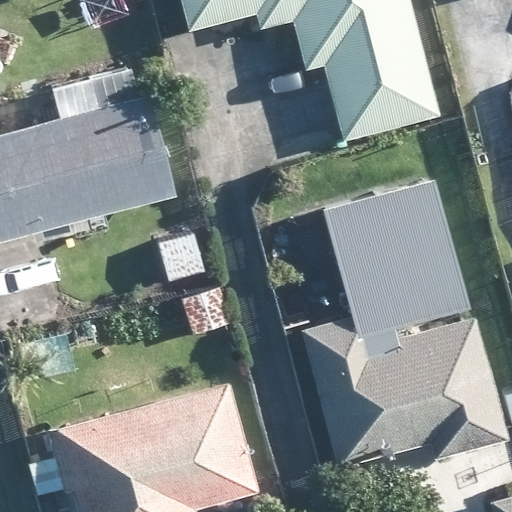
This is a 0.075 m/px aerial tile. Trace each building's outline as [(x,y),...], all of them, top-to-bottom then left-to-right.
[(331,57),(351,132),(447,105),(419,0),(189,0),(196,22),(264,4),(268,21),(288,17),(300,12),(310,51),(313,63),(331,57)] [(183,186),(158,87),(146,89),(138,60),(63,79),(66,91),(71,110),(37,119),(0,128),(0,234),(58,218),(183,186)] [(442,450),(511,430),(511,414),(483,307),(399,331),(395,316),(472,295),(439,173),(336,202),(360,290),(343,296),(348,312),(310,323),(346,459),(438,434),(442,450)] [(175,275),(211,264),(201,227),(165,238),(175,275)] [(197,329),(235,317),(226,283),(187,293),(197,329)] [(207,511),(204,499),(267,481),(235,371),(54,422),(61,450),(34,459),(43,489),(71,480),(73,483),(81,482),(89,511),(207,511)] [(499,511),(511,511),(511,492),(496,497),(499,511)]
